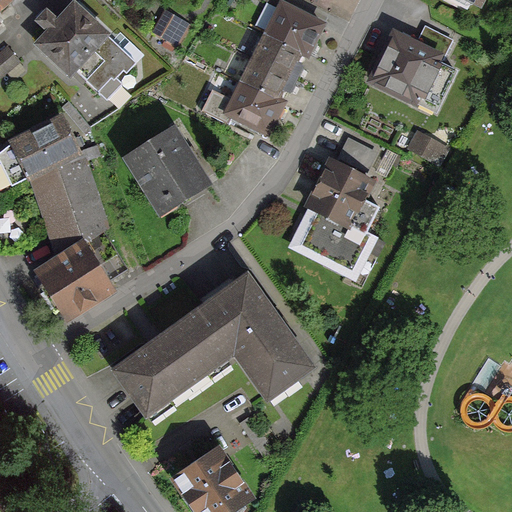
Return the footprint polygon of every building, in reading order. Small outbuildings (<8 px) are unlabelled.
[(488,0),(458,0),(483,12),(488,0)] [(108,35),(75,4),(60,20),(48,9),(38,20),(50,31),(38,43),(70,74),(76,69),(108,35)] [(319,28),(275,7),(263,33),(307,54),(319,28)] [(307,54),(263,33),(250,58),(294,79),(307,54)] [(440,61),(386,34),(360,88),(414,114),(440,61)] [(108,35),(76,69),(104,96),(136,63),(108,35)] [(8,48),(0,54),(0,83),(22,64),(8,48)] [(294,79),(250,58),(238,84),(281,105),(294,79)] [(281,105),(238,84),(225,110),(269,131),(281,105)] [(64,118),(13,142),(29,176),(80,152),(64,118)] [(206,185),(173,131),(128,158),(162,212),(206,185)] [(409,151),(440,168),(449,151),(418,134),(409,151)] [(349,141),(340,161),(369,174),(378,154),(349,141)] [(112,285),(109,280),(127,269),(104,234),(82,161),(35,182),(60,262),(39,276),(65,315),(112,285)] [(374,189),(331,168),(312,205),(355,227),(374,189)] [(248,276),(205,306),(235,350),(268,397),(311,367),(248,276)] [(146,412),(235,350),(205,306),(115,368),(146,412)] [(219,451),(178,479),(199,511),(229,511),(250,498),(219,451)]
